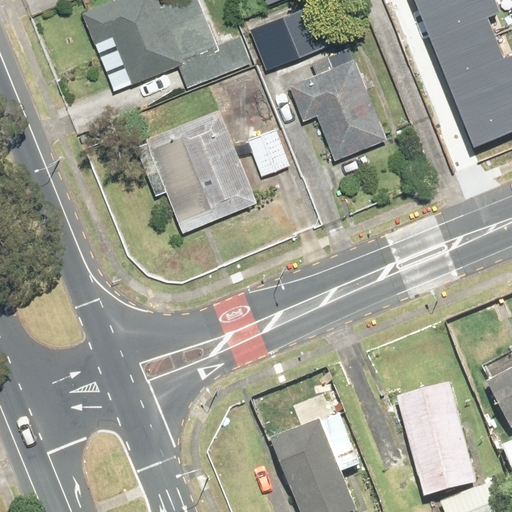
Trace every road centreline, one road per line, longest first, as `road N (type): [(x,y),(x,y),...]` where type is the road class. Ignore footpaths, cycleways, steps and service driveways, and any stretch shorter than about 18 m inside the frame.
road 1 (primary): [(0,54),(124,347)]
road 2 (tertiary): [(295,310),(511,219)]
road 3 (tertiary): [(295,310),(142,397)]
road 4 (tertiary): [(124,347),(295,310)]
road 5 (tertiary): [(142,397),(19,413)]
road 6 (tertiary): [(19,413),(124,347)]
road 7 (primary): [(142,397),(183,511)]
